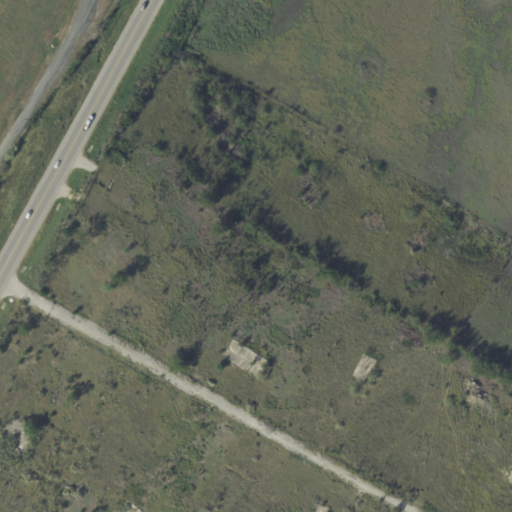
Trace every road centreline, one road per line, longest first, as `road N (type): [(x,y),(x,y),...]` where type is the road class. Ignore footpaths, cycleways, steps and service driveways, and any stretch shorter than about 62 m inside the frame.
road 1 (residential): [(1,277),(417,511)]
road 2 (secondary): [(154,0),(0,278)]
